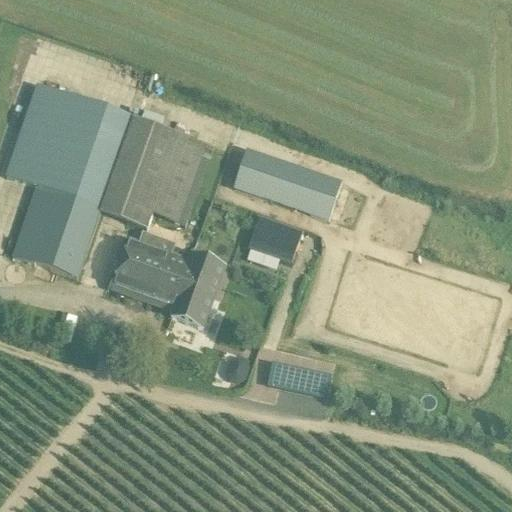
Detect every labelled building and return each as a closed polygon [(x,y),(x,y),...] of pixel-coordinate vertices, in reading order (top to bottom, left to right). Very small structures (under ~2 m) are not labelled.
[(78,284),(101,217),(134,124),(37,90),(6,181),(36,192),(12,261),(78,284)] [(148,235),(153,220),(168,225),(184,232),(184,231),(213,152),(134,124),(101,217),(148,235)] [(247,153),(235,194),(332,221),(344,181),(247,153)] [(261,221),(249,254),(292,269),(303,236),(261,221)] [(171,315),(189,264),(170,258),(171,253),(168,246),(142,237),(139,246),(129,243),(111,293),(171,315)] [(170,321),(201,333),(223,272),(190,259),(189,264),(171,315),(170,321)] [(231,366),(226,379),(230,387),(237,390),(245,386),(250,373),(246,365),(238,362),(231,366)] [(274,366),(269,390),(328,402),(333,377),(274,366)]
